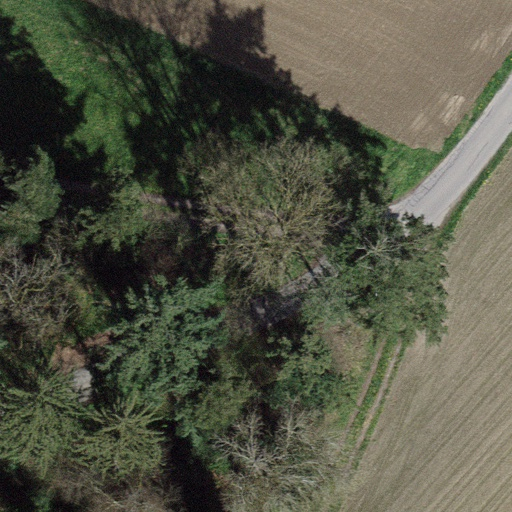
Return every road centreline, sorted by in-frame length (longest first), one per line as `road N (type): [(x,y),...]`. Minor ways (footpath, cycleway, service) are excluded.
road 1 (track): [(0,187),(417,225),(391,331),(313,511)]
road 2 (unclassified): [(511,102),(417,225),(374,263),(79,380),(0,421)]
